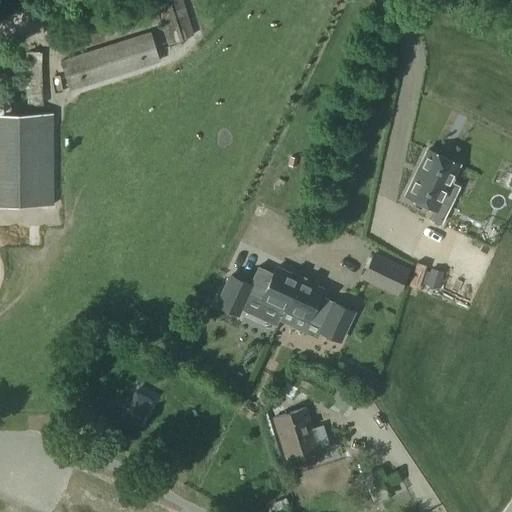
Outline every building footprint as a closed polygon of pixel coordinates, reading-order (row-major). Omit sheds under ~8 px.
[(181,0),(151,0),(166,45),(194,37),(181,0)] [(74,26),(51,34),(57,53),(81,46),(82,49),(148,28),(139,2),(73,23),(74,26)] [(149,33),(59,62),(69,93),(159,63),(149,33)] [(42,52),(26,52),(27,107),(42,106),(42,52)] [(0,173),(0,172),(0,208),(52,207),(51,114),(0,114),(0,173)] [(409,141),(387,187),(417,202),(439,156),(409,141)] [(405,270),(373,253),(362,274),(394,292),(405,270)] [(283,309),(297,280),(274,269),(272,274),(257,267),(249,285),(230,276),(216,306),(236,315),(247,292),(283,309)] [(321,291),(297,280),(283,309),(321,327),(318,333),(338,342),(352,312),(318,296),(321,291)] [(305,370),(296,390),(325,404),(334,384),(325,380),(305,370)] [(364,372),(358,383),(372,390),(378,378),(364,372)] [(305,409),(271,419),(285,462),(329,448),(323,427),(311,430),(305,409)] [(191,436),(199,495),(243,489),(237,445),(250,444),(248,428),(191,436)] [(0,445),(0,511),(87,511),(56,499),(51,511),(37,511),(30,509),(53,455),(29,445),(24,455),(0,445)] [(381,468),(374,478),(386,486),(393,475),(381,468)]
